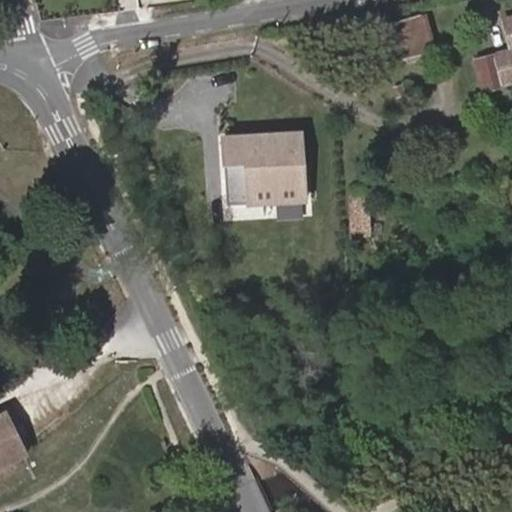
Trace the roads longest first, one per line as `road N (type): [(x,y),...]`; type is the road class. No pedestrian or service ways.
road 1 (tertiary): [(251,511),(125,248),(53,111),(21,69)]
road 2 (residential): [(315,0),(126,32),(21,69)]
